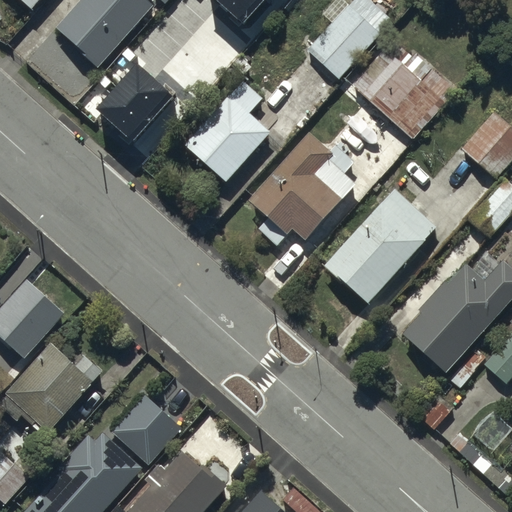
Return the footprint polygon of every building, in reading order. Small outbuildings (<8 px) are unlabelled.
[(11,0),(33,19),(49,0),(11,0)] [(155,5),(149,0),(81,0),(56,28),(99,67),(155,5)] [(216,0),(242,23),(262,0),(216,0)] [(345,82),(384,41),(396,28),(365,0),(357,0),(307,55),(341,86),(345,82)] [(384,41),(345,82),(413,145),(456,98),(400,47),(395,52),(384,41)] [(171,95),(138,65),(97,110),(131,140),(171,95)] [(245,87),(185,156),(227,192),(273,141),(250,121),(265,105),(245,87)] [(511,137),(491,120),(463,154),(461,156),(500,188),(511,173),(511,137)] [(311,141),(249,208),(268,226),(260,235),(279,253),(292,238),(305,249),(357,192),(345,180),(356,168),(338,151),(331,158),(311,141)] [(471,226),(490,242),(511,216),(511,188),(507,185),(471,226)] [(397,195),(325,275),(367,312),(438,232),(397,195)] [(446,381),(511,304),(511,274),(505,269),(487,290),(466,272),(449,293),(443,288),(418,318),(423,322),(403,344),(446,381)] [(27,278),(0,307),(0,333),(24,355),(64,312),(27,278)] [(511,340),(484,371),(506,390),(511,383),(511,340)] [(53,350),(4,407),(0,411),(0,413),(17,428),(22,423),(26,427),(18,436),(28,445),(36,435),(48,445),(104,379),(85,363),(78,372),(53,350)] [(146,402),(114,438),(150,471),(182,435),(146,402)] [(109,511),(142,476),(103,441),(96,448),(89,442),(58,477),(61,481),(33,511),(109,511)] [(2,458),(0,460),(0,505),(4,508),(27,481),(2,458)] [(208,511),(226,493),(204,472),(199,477),(182,461),(165,479),(157,471),(142,487),(151,496),(136,511),(208,511)] [(279,511),(262,497),(249,511),(279,511)]
